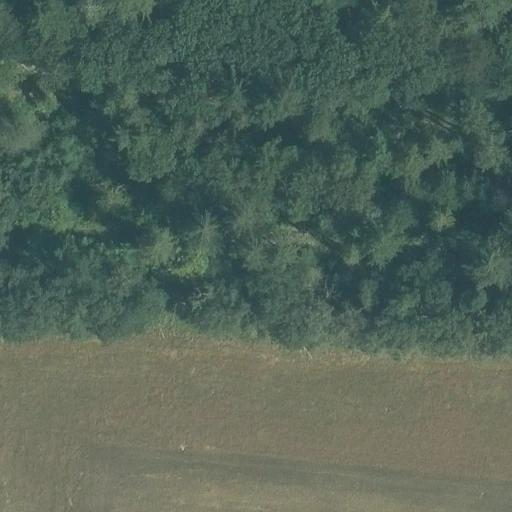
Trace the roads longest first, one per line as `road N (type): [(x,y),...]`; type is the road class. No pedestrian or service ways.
road 1 (track): [(0,67),(511,93)]
road 2 (track): [(511,80),(329,0)]
